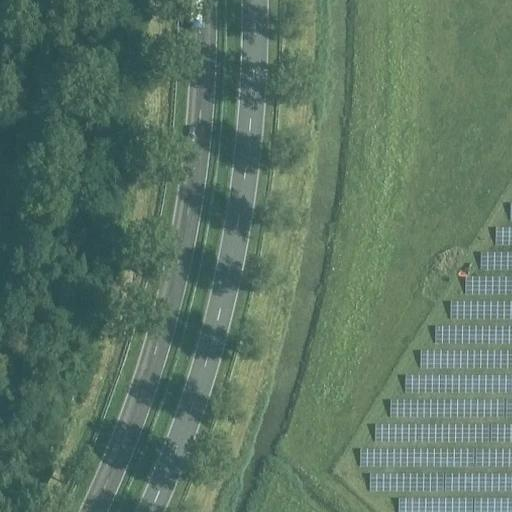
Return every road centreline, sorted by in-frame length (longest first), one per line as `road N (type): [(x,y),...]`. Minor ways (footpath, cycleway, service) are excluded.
road 1 (trunk): [(204,0),(202,130),(180,255),(151,363),(95,511)]
road 2 (trunk): [(153,511),(214,350),(243,207),(256,97),(256,0)]
